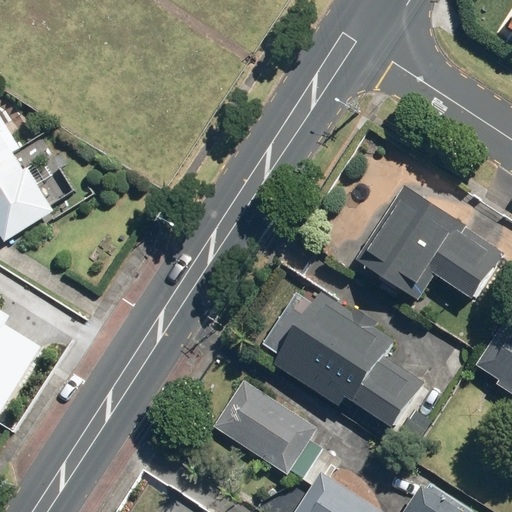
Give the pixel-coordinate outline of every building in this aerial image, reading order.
[(0,120),(0,232),(7,244),(59,213),(30,171),(28,173),(5,138),(10,135),(0,120)] [(505,246),(406,180),(358,253),(421,295),(438,270),(474,293),(505,246)] [(401,332),(320,279),(270,356),(341,401),(349,389),(397,420),(426,375),(388,351),(401,332)] [(0,411),(41,347),(5,325),(10,318),(0,311),(0,411)] [(511,315),(480,366),(504,381),(499,389),(511,396),(511,315)] [(318,423),(244,375),(213,422),(287,470),(318,423)] [(387,511),(390,508),(323,464),(293,509),(297,511),(387,511)] [(468,511),(430,487),(413,511),(468,511)]
